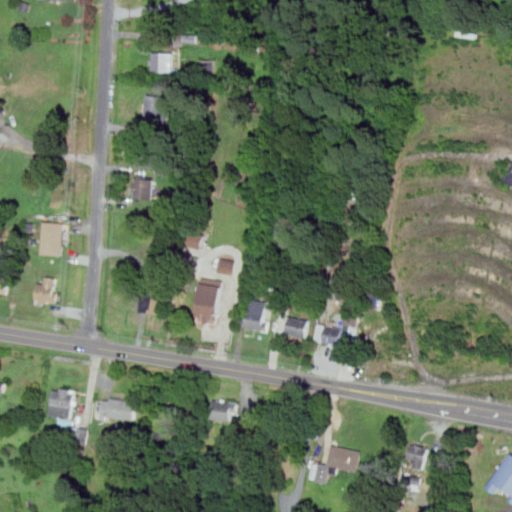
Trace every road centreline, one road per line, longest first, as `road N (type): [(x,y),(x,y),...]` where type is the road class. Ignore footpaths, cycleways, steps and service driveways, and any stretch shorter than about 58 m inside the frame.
road 1 (tertiary): [(0,332),(457,409)]
road 2 (residential): [(87,346),(110,0)]
